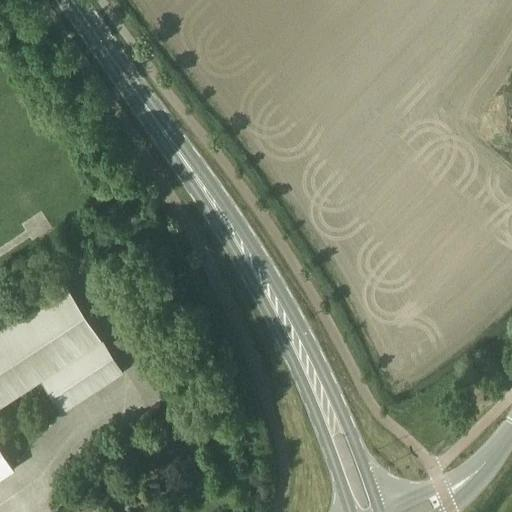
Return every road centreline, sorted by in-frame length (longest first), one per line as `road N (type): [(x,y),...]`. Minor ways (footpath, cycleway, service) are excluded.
road 1 (tertiary): [(377,511),(355,447),(274,280),(220,197),(151,116)]
road 2 (tertiary): [(151,116),(276,331),(350,511)]
road 3 (tertiary): [(511,429),(448,483),(388,511)]
road 4 (tertiary): [(151,116),(70,0)]
